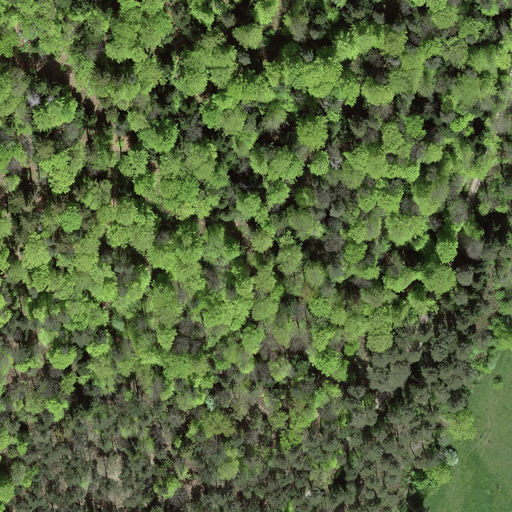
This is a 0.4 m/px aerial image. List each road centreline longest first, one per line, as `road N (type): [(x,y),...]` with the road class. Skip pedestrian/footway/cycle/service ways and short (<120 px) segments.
road 1 (track): [(511,67),(402,363),(295,511)]
road 2 (track): [(388,0),(331,116),(283,177)]
